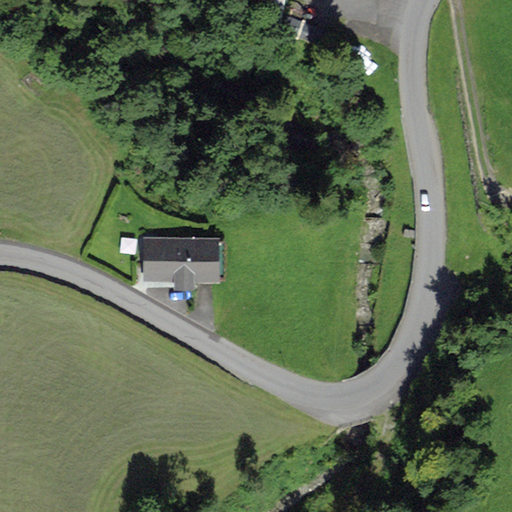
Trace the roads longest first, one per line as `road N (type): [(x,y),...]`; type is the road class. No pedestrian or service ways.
road 1 (tertiary): [(0,252),(100,285),(314,397),(359,398),(380,387),(414,349),(430,280),(427,157),(410,51),(424,0)]
road 2 (track): [(455,0),(482,182),(511,194)]
